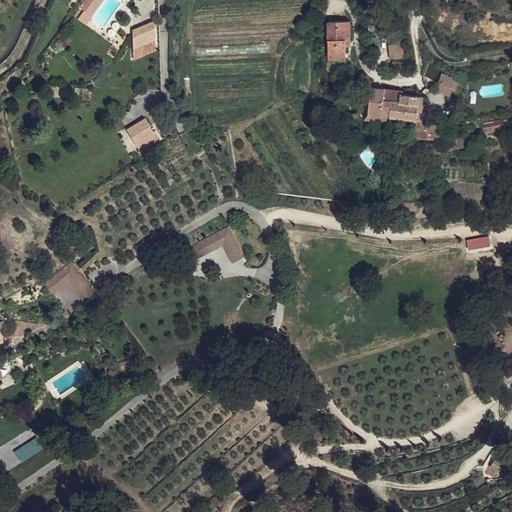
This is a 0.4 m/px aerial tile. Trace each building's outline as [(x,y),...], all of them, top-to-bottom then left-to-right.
[(83,0),(79,6),(81,8),(79,11),(82,14),(84,11),(87,12),(96,0),(83,0)] [(133,29),(133,47),(155,38),(154,20),(133,29)] [(329,22),(329,54),(346,54),(346,45),(346,39),(350,39),(350,22),(329,22)] [(403,43),(388,43),(388,59),(403,59),(403,43)] [(443,73),(436,89),(450,95),(453,89),(457,79),(443,73)] [(463,81),(457,79),(453,89),(458,91),(463,81)] [(372,87),(369,113),(387,114),(390,115),(392,99),(394,90),(372,87)] [(402,90),(394,90),(392,99),(400,100),(401,93),(402,90)] [(392,99),(390,115),(390,116),(417,119),(419,96),(401,93),(400,100),(392,99)] [(139,152),(158,141),(144,118),(125,129),(139,152)] [(475,126),(477,134),(504,128),(502,120),(475,126)] [(427,123),(427,129),(417,129),(417,137),(444,138),(444,125),(427,123)] [(426,145),(429,153),(476,144),(474,135),(426,145)] [(412,141),(412,150),(429,153),(426,145),(426,142),(412,141)] [(223,247),(231,264),(244,258),(230,226),(186,247),(193,261),(223,247)] [(468,250),(491,247),(489,236),(467,239),(468,250)] [(71,263),(45,284),(53,294),(69,282),(87,304),(97,296),(71,263)] [(0,383),(1,384),(0,380),(0,377),(5,376),(8,374),(9,372),(10,369),(11,367),(10,365),(9,364),(0,367),(0,383)]
